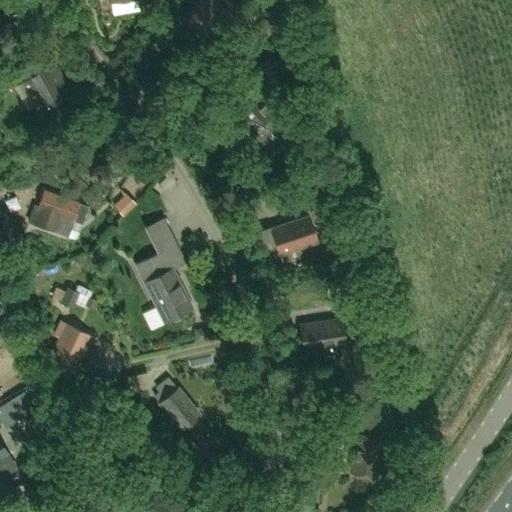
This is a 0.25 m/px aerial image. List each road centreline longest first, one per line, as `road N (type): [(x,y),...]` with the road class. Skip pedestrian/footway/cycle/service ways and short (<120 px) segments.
road 1 (unknown): [(228,511),(255,473),(280,374),(222,236),(76,0)]
road 2 (unclassified): [(511,392),(433,511)]
